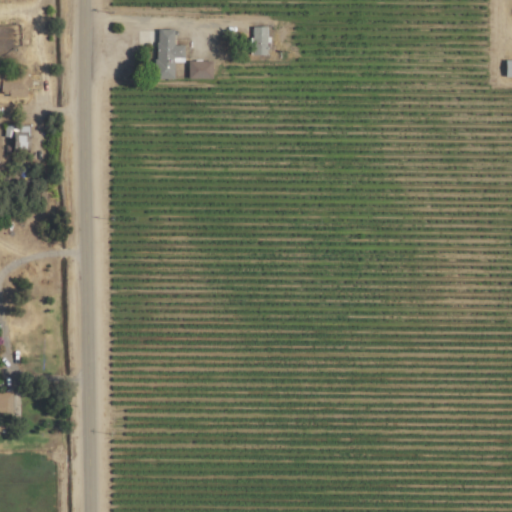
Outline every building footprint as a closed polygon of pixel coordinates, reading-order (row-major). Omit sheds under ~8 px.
[(267,27),(250,27),(250,55),(266,55),(267,27)] [(173,30),(156,30),(155,79),(173,79),(173,63),(184,63),(184,45),(173,45),(173,30)] [(187,62),(188,79),(212,79),(211,61),(187,62)] [(0,97),(26,97),(26,88),(29,88),(29,72),(0,73),(0,97)] [(12,393),(0,393),(0,419),(12,419),(12,393)]
